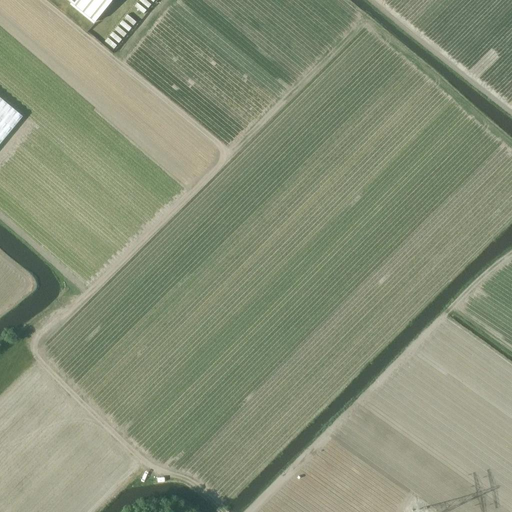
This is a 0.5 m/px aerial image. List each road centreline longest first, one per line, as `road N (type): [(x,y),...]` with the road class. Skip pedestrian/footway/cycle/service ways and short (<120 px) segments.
road 1 (track): [(224,510),(31,355),(361,17),(511,149)]
road 2 (track): [(224,510),(253,472),(511,220)]
road 3 (track): [(250,511),(511,257)]
road 4 (track): [(228,154),(40,0)]
